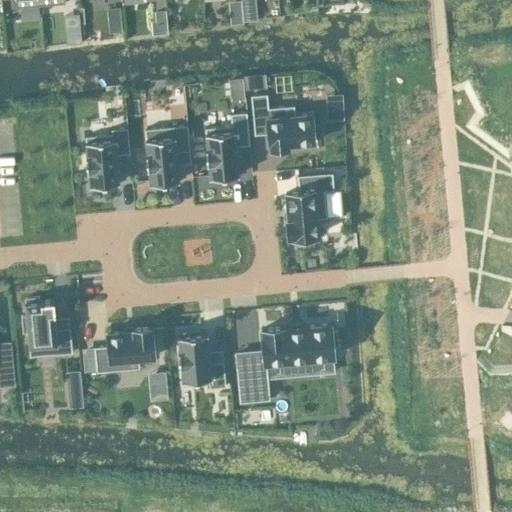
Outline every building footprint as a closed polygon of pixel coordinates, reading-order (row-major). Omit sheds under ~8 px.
[(244,0),(247,20),(264,17),(261,0),(244,0)] [(115,30),(126,29),(124,6),(113,7),(115,30)] [(267,93),(251,95),(254,134),(268,133),(269,146),(271,145),(271,147),(288,146),(288,144),(314,142),(312,113),(294,115),(294,105),(268,107),(267,93)] [(207,147),(205,147),(207,163),(208,162),(210,177),(214,177),(215,181),(236,179),(235,174),(238,174),(236,145),(249,144),(247,111),(230,113),(231,125),(205,127),(207,147)] [(169,126),(145,128),(146,144),(147,152),(146,153),(147,168),(149,168),(149,169),(150,183),(152,183),(155,182),(155,186),(174,184),(174,181),(179,180),(177,166),(176,151),(190,150),(187,125),(179,125),(169,126)] [(89,135),(86,136),(86,142),(87,155),(86,155),(87,171),(89,171),(89,175),(90,185),(95,185),(95,189),(114,187),(114,183),(119,183),(116,153),(130,152),(127,127),(111,129),(112,133),(111,133),(89,135)] [(299,192),(286,193),(288,219),(287,219),(288,236),(290,236),(290,237),(294,237),(295,241),(314,240),(313,235),(318,235),(317,218),(326,217),(324,190),(333,189),(332,172),(298,175),(299,192)] [(26,315),(21,315),(23,332),(28,332),(30,356),(72,352),(70,327),(57,328),(54,299),(40,300),(39,296),(25,298),(25,302),(26,315)] [(247,353),(235,354),(237,372),(240,402),(270,399),(266,363),(288,361),(288,371),(312,369),(311,359),(334,357),(333,349),(338,349),(336,331),(332,331),(331,323),(306,326),(284,328),(284,326),(263,328),(263,330),(261,330),(263,351),(247,353)] [(108,345),(94,346),(97,371),(139,367),(139,358),(154,356),(152,328),(150,328),(150,326),(133,328),(133,329),(107,332),(108,345)] [(180,350),(178,350),(179,366),(181,365),(183,385),(209,382),(210,387),(224,386),(226,386),(223,361),(209,362),(207,333),(202,333),(202,329),(183,331),(183,335),(178,335),(180,350)]
